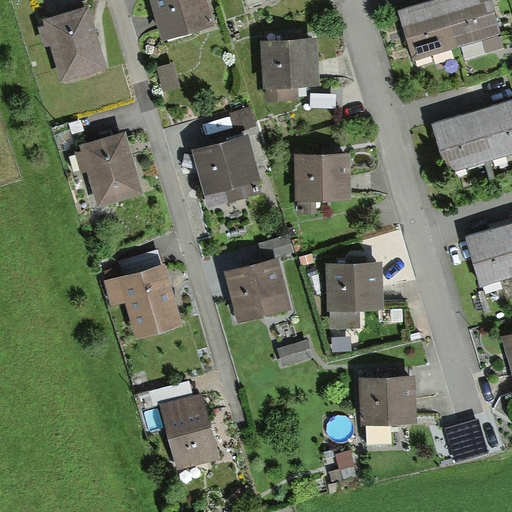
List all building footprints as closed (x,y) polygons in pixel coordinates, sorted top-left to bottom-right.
[(148,0),(161,41),(213,26),(205,0),(148,0)] [(399,11),(414,60),(482,40),(486,53),(505,47),(489,0),(434,0),(426,3),(399,11)] [(62,82),(108,67),(99,39),(89,6),(44,20),(45,25),(39,27),(45,47),(51,45),(62,82)] [(261,42),(263,89),(267,89),(267,102),(298,100),(298,88),(319,87),(317,39),(296,40),(261,42)] [(174,63),(155,68),(162,93),(181,88),(174,63)] [(336,94),(311,94),(311,107),(336,107),(336,94)] [(433,124),(449,174),(511,156),(511,100),(494,106),(460,116),(433,124)] [(252,108),(230,114),(236,133),(257,127),(252,108)] [(99,208),(144,194),(137,168),(125,130),(80,144),(82,151),(76,153),(82,171),(87,170),(99,208)] [(258,179),(260,179),(248,134),(220,142),(193,150),(209,207),(261,192),(258,179)] [(295,201),(297,201),(298,214),(317,214),(316,202),(353,201),(352,152),(333,153),(332,143),(317,143),(317,153),(294,154),(295,201)] [(466,238),(480,286),(511,276),(511,224),(495,229),(466,238)] [(289,234),(258,242),(263,260),(294,252),(289,234)] [(119,260),(124,276),(162,265),(158,249),(119,260)] [(327,262),(328,311),(331,311),(331,330),(359,329),(359,310),(384,309),(383,261),(363,262),(363,251),(350,252),(351,262),(327,262)] [(225,272),(237,322),(291,308),(278,258),(252,265),(225,272)] [(136,339),(184,325),(176,297),(167,264),(162,265),(124,276),(104,282),(111,306),(126,302),(136,339)] [(511,334),(501,338),(511,372),(511,334)] [(351,337),(333,337),(333,352),(352,351),(351,337)] [(307,339),(278,348),(283,367),(313,358),(307,339)] [(393,377),(359,379),(361,426),(418,423),(416,377),(393,377)] [(179,471),(221,459),(214,435),(202,392),(193,395),(189,381),(151,392),(154,403),(160,402),(179,471)] [(479,420),(446,428),(456,464),(489,455),(479,420)]
